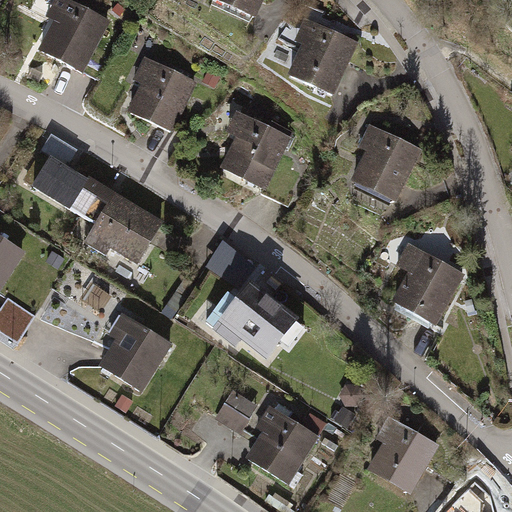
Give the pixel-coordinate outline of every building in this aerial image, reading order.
[(214,0),(253,17),(261,0),(214,0)] [(81,72),(107,23),(68,2),(42,52),(81,72)] [(332,96),(356,43),(315,25),(291,77),(332,96)] [(170,132),(194,84),(145,60),(135,80),(145,85),(131,113),(170,132)] [(263,189),(287,140),(238,116),(230,133),(240,138),(224,170),(263,189)] [(355,182),(394,202),(419,151),(380,132),(355,182)] [(40,152),(67,168),(77,151),(51,135),(40,152)] [(97,226),(114,198),(50,160),(33,188),(97,226)] [(138,263),(161,225),(114,197),(114,198),(97,226),(86,244),(105,255),(110,246),(138,263)] [(0,286),(22,253),(0,239),(0,286)] [(434,324),(461,275),(409,246),(398,265),(412,273),(396,303),(434,324)] [(256,267),(246,259),(229,281),(239,289),(256,267)] [(267,357),(295,322),(251,287),(223,321),(213,313),(206,322),(216,331),(234,346),(241,337),(267,357)] [(35,317),(8,299),(0,310),(0,332),(17,344),(35,317)] [(140,391),(169,345),(122,316),(110,335),(119,341),(103,368),(140,391)] [(235,428),(250,404),(233,393),(217,417),(235,428)] [(287,484),(316,438),(269,408),(257,427),(267,433),(250,460),(287,484)] [(409,493),(436,446),(398,424),(371,471),(409,493)] [(494,511),(491,497),(476,482),(447,511),(494,511)]
